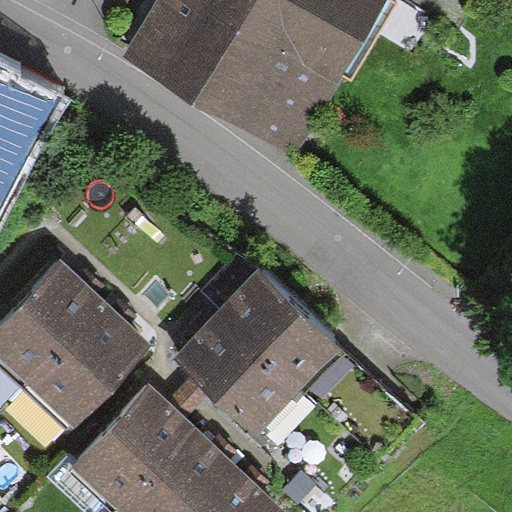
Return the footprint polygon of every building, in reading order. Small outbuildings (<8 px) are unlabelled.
[(162,0),(131,54),(295,148),(324,99),(328,102),(387,0),(162,0)] [(0,206),(58,109),(0,74),(0,206)] [(0,356),(79,427),(151,345),(119,316),(80,281),(58,261),(0,325),(0,356)] [(263,425),(342,339),(262,265),(238,291),(204,327),(182,351),(197,365),(216,383),(263,425)] [(165,400),(184,418),(216,383),(197,365),(165,400)] [(115,511),(282,511),(284,510),(255,483),(217,448),(184,418),(173,408),(165,400),(150,387),(72,472),(115,511)] [(302,471),(285,490),(298,502),(315,483),(302,471)]
